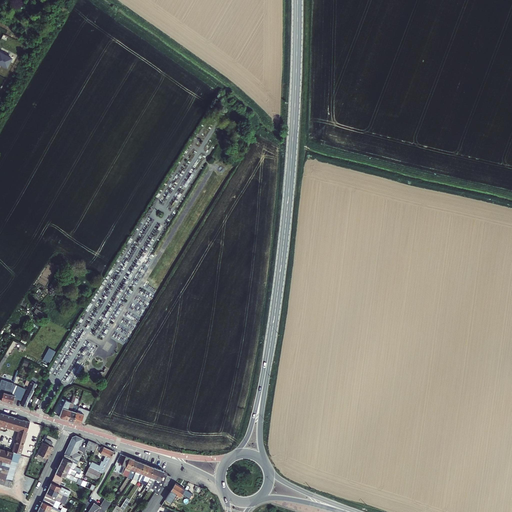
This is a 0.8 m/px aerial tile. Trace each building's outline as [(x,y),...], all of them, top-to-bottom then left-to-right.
[(0,65),(5,68),(10,57),(0,51),(0,65)] [(43,359),(50,362),(56,351),(49,347),(43,359)] [(20,399),(25,389),(11,385),(12,383),(1,380),(0,384),(0,389),(4,391),(1,401),(11,403),(13,397),(20,399)] [(27,391),(20,405),(25,407),(35,384),(30,382),(27,391)] [(70,402),(66,400),(62,406),(58,417),(59,418),(67,420),(71,409),(67,408),(70,402)] [(73,422),(78,408),(78,407),(75,406),(76,401),(74,400),(71,409),(67,420),(73,422)] [(73,422),(83,425),(90,411),(78,408),(73,422)] [(6,416),(0,413),(0,425),(13,429),(17,419),(6,416)] [(22,420),(17,419),(13,429),(19,431),(22,420)] [(22,420),(19,431),(12,454),(19,456),(29,422),(22,420)] [(76,453),(82,439),(75,436),(72,438),(64,454),(78,461),(80,455),(76,453)] [(49,459),(50,459),(56,448),(53,447),(45,443),(40,455),(49,459)] [(88,467),(102,473),(106,466),(113,452),(103,448),(100,454),(105,456),(102,462),(101,461),(99,466),(91,462),(88,467)] [(12,454),(0,449),(0,461),(9,464),(12,454)] [(9,464),(0,461),(0,484),(2,485),(6,486),(9,487),(9,485),(10,481),(12,477),(13,473),(14,470),(15,466),(16,463),(18,459),(19,456),(12,454),(9,464)] [(64,454),(59,464),(72,470),(80,473),(81,470),(75,467),(78,461),(64,454)] [(126,466),(129,457),(122,454),(119,464),(124,466),(126,466)] [(40,455),(38,459),(47,463),(49,459),(40,455)] [(135,459),(129,457),(126,466),(122,474),(127,476),(135,459)] [(139,461),(135,459),(127,476),(127,477),(132,479),(133,478),(135,472),(136,470),(139,461)] [(141,472),(144,463),(139,461),(136,470),(135,472),(133,478),(130,482),(135,484),(137,481),(139,477),(141,472)] [(146,474),(149,465),(144,463),(141,472),(139,477),(137,481),(142,483),(144,479),(146,474)] [(59,464),(57,468),(76,477),(78,474),(72,471),(72,470),(59,464)] [(150,477),(151,476),(154,467),(149,465),(146,474),(144,479),(142,483),(146,485),(148,482),(150,477)] [(90,477),(90,478),(98,481),(101,475),(102,473),(88,467),(85,474),(90,477)] [(154,467),(151,476),(150,477),(155,478),(159,469),(154,467)] [(76,477),(57,468),(55,473),(57,475),(76,483),(78,478),(76,477)] [(159,469),(155,478),(153,484),(151,488),(156,490),(158,486),(164,471),(159,469)] [(158,494),(162,487),(164,484),(167,486),(171,476),(167,474),(168,473),(164,471),(158,486),(156,490),(155,492),(158,494)] [(155,478),(150,477),(148,482),(146,485),(145,486),(148,488),(146,490),(149,491),(151,488),(153,484),(155,478)] [(64,489),(50,483),(48,487),(62,494),(64,489)] [(175,484),(170,492),(179,499),(181,495),(189,499),(192,495),(175,484)] [(48,487),(42,501),(57,509),(60,502),(61,501),(65,503),(68,496),(62,494),(48,487)] [(91,503),(87,501),(85,504),(83,508),(80,511),(96,511),(98,510),(99,511),(106,499),(107,499),(105,498),(100,506),(94,502),(93,503),(92,504),(91,503)] [(125,509),(130,500),(126,498),(121,507),(125,509)] [(106,499),(99,511),(100,511),(104,511),(111,502),(107,499),(106,499)] [(42,501),(39,506),(51,511),(55,511),(56,511),(59,511),(60,510),(57,509),(42,501)]
